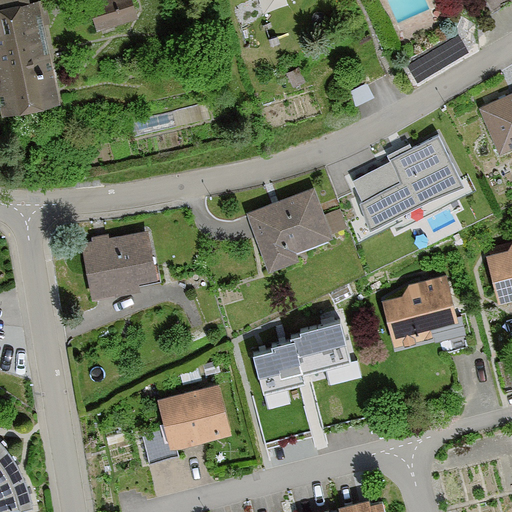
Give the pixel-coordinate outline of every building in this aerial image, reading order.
[(24,0),(14,0),(0,3),(0,109),(49,98),(24,0)] [(117,0),(83,0),(77,3),(88,31),(124,17),(117,0)] [(463,30),(408,59),(418,79),(474,50),(463,30)] [(511,146),(511,93),(476,111),(497,154),(511,146)] [(135,115),(137,128),(192,120),(190,107),(135,115)] [(460,180),(437,133),(349,176),(372,223),(460,180)] [(312,192),(245,214),(264,271),(295,260),(293,252),(328,240),(312,192)] [(153,281),(141,232),(77,247),(90,303),(138,292),(136,285),(153,281)] [(511,242),(506,251),(485,257),(498,305),(511,301),(511,242)] [(441,274),(406,284),(400,295),(379,301),(392,348),(430,337),(427,327),(453,320),(441,274)] [(274,343),(255,347),(265,385),(303,375),(301,367),(349,354),(339,314),(302,324),(303,327),(292,330),(293,333),(273,338),(274,343)] [(511,360),(497,364),(502,387),(511,384),(511,360)] [(216,384),(158,399),(170,447),(228,432),(216,384)] [(0,449),(0,511),(30,511),(21,483),(5,454),(0,449)] [(381,511),(378,497),(316,511),(381,511)]
